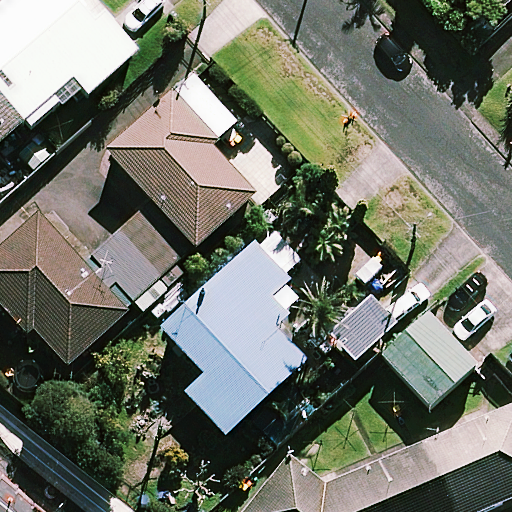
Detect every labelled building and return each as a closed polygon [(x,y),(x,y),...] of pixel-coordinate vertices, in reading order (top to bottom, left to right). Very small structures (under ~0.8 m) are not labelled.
[(0,148),(23,128),(30,136),(63,105),(57,99),(74,84),(87,98),(138,52),(90,0),(12,0),(0,11),(0,148)] [(511,0),(497,0),(511,15),(511,14),(511,0)] [(235,126),(191,79),(106,158),(195,253),(252,199),(208,151),(235,126)] [(57,157),(38,134),(11,157),(30,180),(57,157)] [(66,370),(126,318),(84,270),(40,219),(0,253),(0,309),(27,341),(35,335),(66,370)] [(281,280),(302,261),(277,235),(257,254),(252,249),(160,335),(203,381),(184,399),(223,441),(305,364),(273,330),(302,303),(281,280)] [(393,330),(369,303),(329,339),(353,365),(393,330)] [(473,368),(427,318),(381,360),(427,410),(473,368)] [(505,511),(511,509),(511,415),(330,494),(294,465),(255,511),(505,511)]
